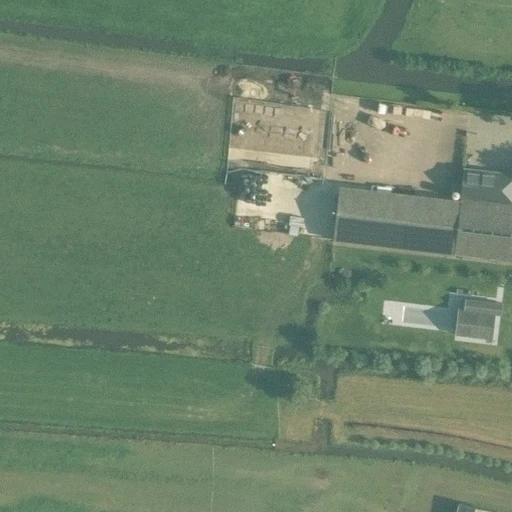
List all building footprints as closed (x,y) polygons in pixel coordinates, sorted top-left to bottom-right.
[(511,173),(462,168),(459,200),(511,206),(511,173)] [(332,239),(452,253),(458,209),(337,194),(332,239)] [(511,206),(459,200),(458,209),(452,253),(511,260),(511,206)] [(464,300),(460,336),(490,339),(495,304),(464,300)] [(492,511),(490,511),(458,503),(456,511),(492,511)]
